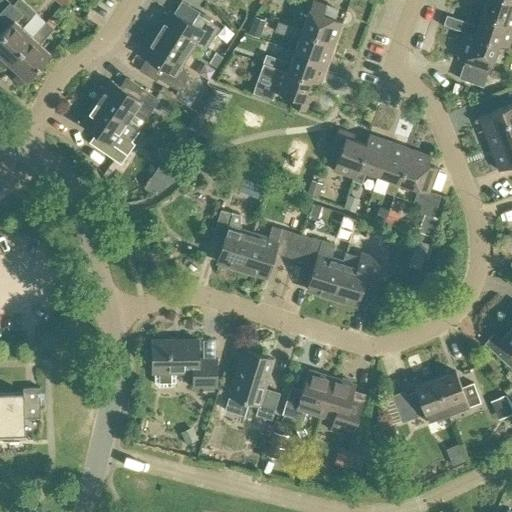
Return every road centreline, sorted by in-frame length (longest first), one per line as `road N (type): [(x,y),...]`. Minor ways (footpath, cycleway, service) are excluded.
road 1 (residential): [(105,314),(194,296),(378,348),(428,331),(456,311),(475,274),(477,234),(431,108),(396,76),(415,0)]
road 2 (residential): [(350,511),(97,454)]
road 3 (unclassified): [(105,314),(76,198),(53,169),(23,150)]
road 4 (residential): [(23,150),(59,78),(106,37),(131,0)]
road 5 (residential): [(511,465),(400,508),(352,511)]
road 6 (unclassified): [(97,454),(116,382),(105,314)]
